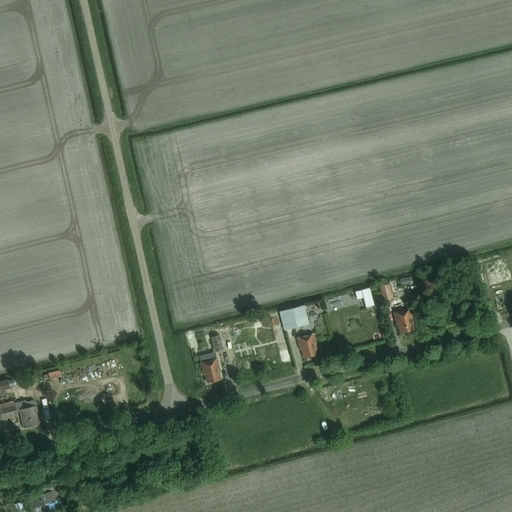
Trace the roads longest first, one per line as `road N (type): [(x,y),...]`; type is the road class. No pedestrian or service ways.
road 1 (unclassified): [(175,412),(82,0)]
road 2 (unclassified): [(175,412),(511,326)]
road 3 (unclassified): [(0,458),(175,412)]
